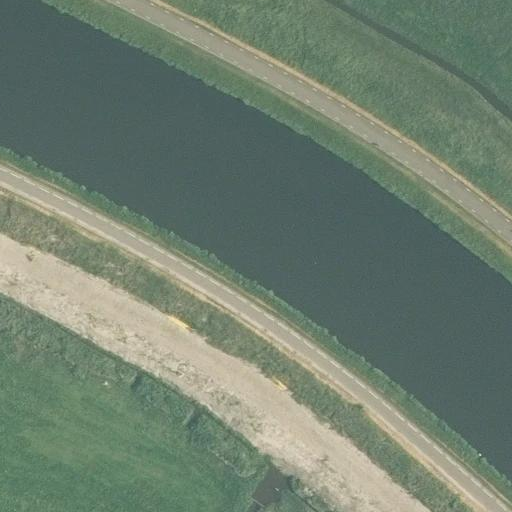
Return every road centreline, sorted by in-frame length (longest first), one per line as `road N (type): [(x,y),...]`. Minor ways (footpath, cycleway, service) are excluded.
road 1 (tertiary): [(492,511),(354,389),(208,286),(0,176)]
road 2 (tertiary): [(511,235),(327,106),(123,0)]
